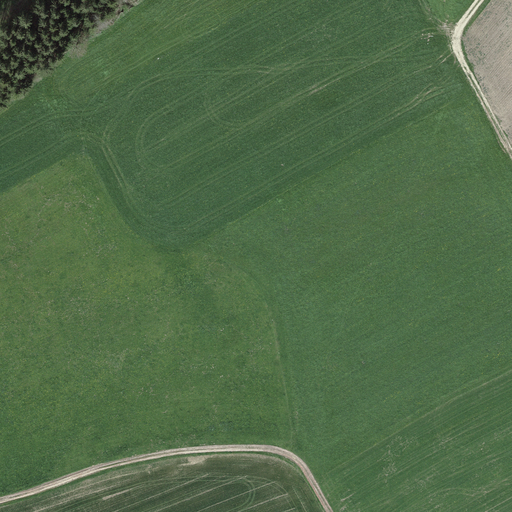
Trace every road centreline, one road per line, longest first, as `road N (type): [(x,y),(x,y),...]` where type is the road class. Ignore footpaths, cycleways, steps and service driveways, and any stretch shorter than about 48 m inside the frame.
road 1 (track): [(0,499),(164,453),(255,446),(293,455),(331,511)]
road 2 (track): [(480,0),(456,45),(511,153)]
